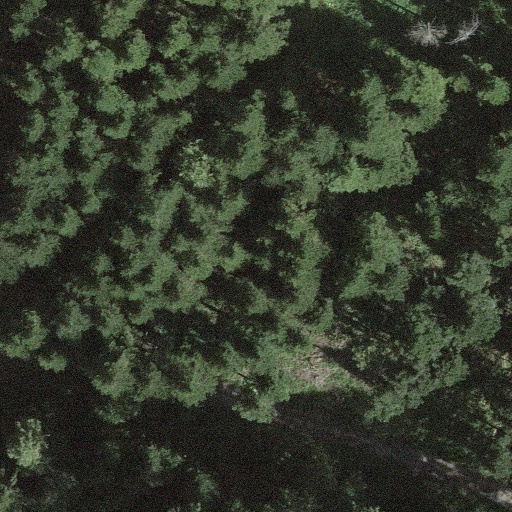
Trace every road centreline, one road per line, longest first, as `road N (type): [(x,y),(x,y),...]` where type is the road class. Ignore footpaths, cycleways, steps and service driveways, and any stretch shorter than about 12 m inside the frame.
road 1 (track): [(0,322),(253,415),(473,389),(511,407)]
road 2 (track): [(0,298),(338,58),(380,0)]
